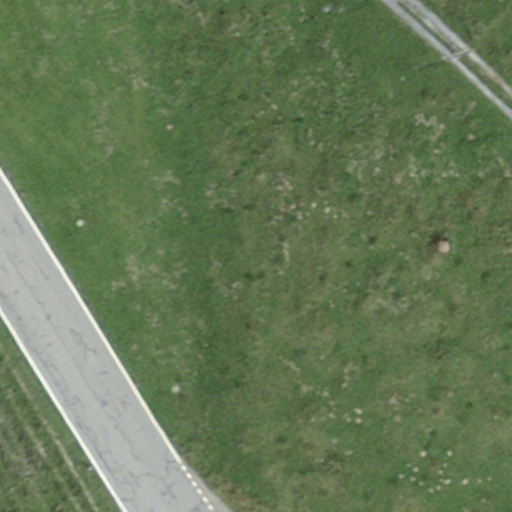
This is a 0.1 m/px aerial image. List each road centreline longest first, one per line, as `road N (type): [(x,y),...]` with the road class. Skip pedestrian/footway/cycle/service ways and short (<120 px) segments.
road 1 (secondary): [(166,511),(0,238)]
road 2 (track): [(511,107),(396,0)]
